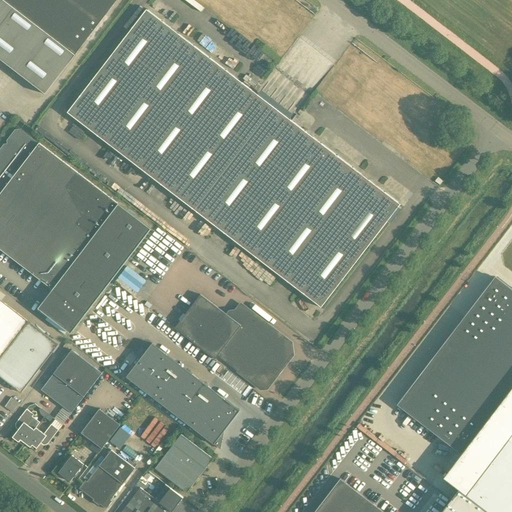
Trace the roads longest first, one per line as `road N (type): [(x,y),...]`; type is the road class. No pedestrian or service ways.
road 1 (unclassified): [(204,511),(495,128)]
road 2 (tertiary): [(326,0),(495,128)]
